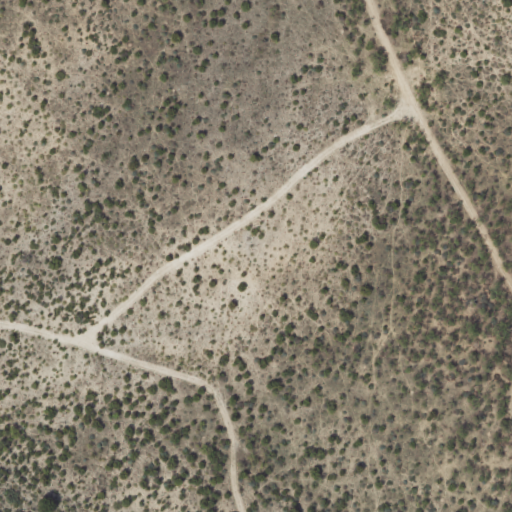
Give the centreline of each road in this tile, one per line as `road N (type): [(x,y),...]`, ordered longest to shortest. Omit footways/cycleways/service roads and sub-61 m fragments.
road 1 (track): [(77,350),(184,257),(258,214),(327,149),(412,109)]
road 2 (track): [(245,511),(235,434),(211,386),(0,328)]
road 3 (track): [(511,291),(412,109),(368,0)]
